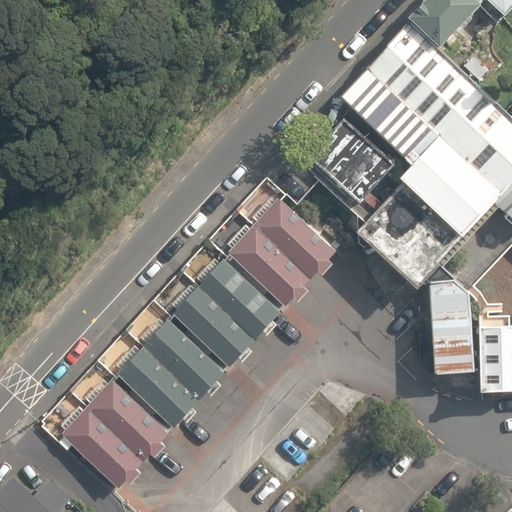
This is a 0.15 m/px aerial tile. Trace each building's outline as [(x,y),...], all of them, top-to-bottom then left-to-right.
[(511,13),(511,0),(426,0),(415,12),(453,46),(494,0),(511,15),(511,13)] [(511,178),(511,115),(409,17),(326,103),(460,232),(511,178)] [(347,257),(345,255),(351,248),(273,176),(220,234),(298,306),(307,296),(309,297),(311,298),(314,298),(317,298),(320,297),(322,295),(324,293),(325,290),(325,288),(325,285),(324,282),(322,280),(330,271),(331,273),(334,274),(337,274),(340,274),(343,273),(345,271),(347,269),(348,266),(348,263),(348,260),(347,257)] [(413,280),(458,233),(403,181),(359,229),(413,280)] [(294,310),(216,238),(163,295),(241,368),(252,355),(255,356),(257,357),(259,356),(262,356),(264,354),(266,353),(267,351),(268,348),(268,346),(268,344),(267,341),(267,340),(274,332),(275,333),(278,334),(280,335),(283,334),(285,334),(287,332),(288,330),(289,328),(289,325),(289,323),(288,321),(286,319),(294,310)] [(484,289),(435,291),(439,384),(489,382),(490,405),(511,404),(511,334),(486,336),(484,289)] [(237,371),(159,299),(108,354),(186,427),(190,422),(192,423),(195,423),(198,423),(201,423),(204,421),(206,419),(208,417),(210,414),(210,411),(210,408),(210,406),(209,404),(208,403),(218,391),(220,392),(222,392),(224,392),(227,392),(229,391),(230,389),(232,388),(233,386),(233,383),(233,381),(233,379),(232,377),(237,371)] [(158,463),(156,461),(163,454),(165,455),(168,456),(170,456),(173,455),(175,454),(177,452),(179,450),(180,447),(180,444),(179,442),(178,439),(177,438),(182,432),(102,358),(39,427),(64,450),(71,442),(127,493),(139,479),(141,480),(144,481),(147,481),(150,480),(152,479),(155,477),(156,475),(158,472),(158,469),(158,466),(158,463)] [(66,511),(77,502),(52,478),(36,495),(21,480),(4,497),(0,492),(0,511),(66,511)]
